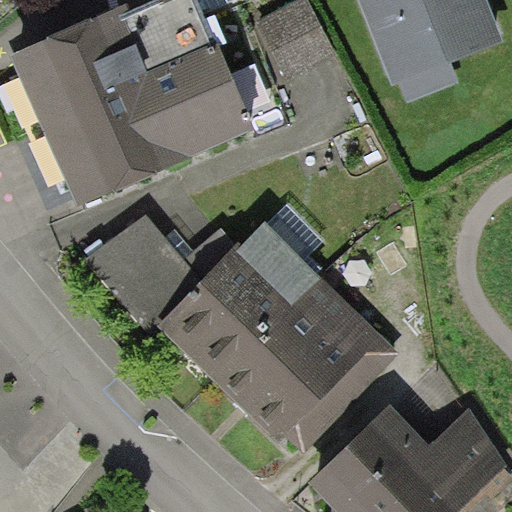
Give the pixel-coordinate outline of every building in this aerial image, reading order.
[(222,0),(134,0),(139,20),(24,63),(90,220),(265,146),(211,5),(222,0)] [(307,0),(304,0),(257,23),(285,81),(335,57),(307,0)] [(358,0),(398,97),(511,51),(511,44),(494,0),(358,0)] [(394,357),(283,228),(214,287),(158,223),(100,266),(164,349),(278,450),(394,357)] [(468,408),(429,448),(390,407),(308,484),(333,511),(461,511),(507,467),(468,408)]
